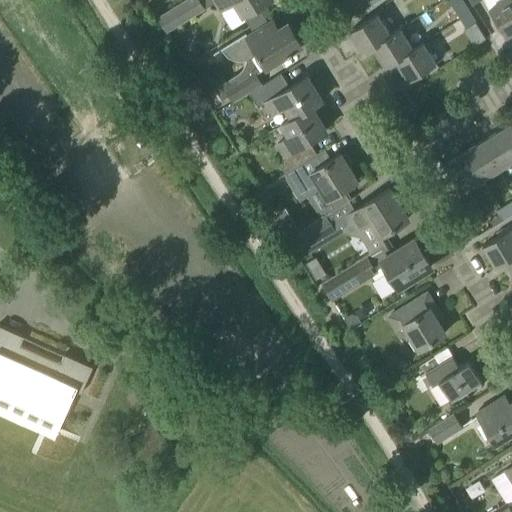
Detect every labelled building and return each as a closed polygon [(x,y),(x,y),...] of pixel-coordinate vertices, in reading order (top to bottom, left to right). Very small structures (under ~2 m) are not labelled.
[(167,32),(178,25),(203,9),(196,0),(183,0),(158,16),(167,32)] [(214,0),(222,11),(233,28),(246,20),(249,25),(264,16),(257,6),(267,0),(214,0)] [(453,0),(451,1),(458,14),(469,8),(463,0),(453,0)] [(506,35),(511,31),(511,0),(483,0),(489,8),(506,35)] [(469,8),(458,14),(466,27),(476,21),(469,8)] [(362,51),(399,28),(399,26),(389,33),(376,13),(349,30),(362,51)] [(253,56),(258,54),(266,67),(302,44),(288,22),(277,29),(272,20),(247,36),(245,32),(220,47),(227,55),(232,59),(239,60),(246,60),(253,56)] [(385,65),(423,41),(422,40),(412,47),(399,28),(362,51),(363,51),(373,45),(385,65)] [(385,65),(386,65),(396,59),(409,79),(436,62),(423,41),(385,65)] [(233,100),(261,84),(252,71),(225,87),(233,100)] [(286,105),(293,116),(311,105),(322,99),(307,75),(285,88),(277,75),(281,73),(281,72),(249,92),(258,107),(266,102),(273,113),(286,105)] [(286,172),(317,153),(316,152),(312,155),(304,142),(326,129),(311,105),(293,116),(282,122),(289,135),(277,142),(285,154),(277,158),(286,172)] [(486,138),(502,164),(511,158),(511,134),(506,125),(486,138)] [(486,138),(466,150),(482,177),(502,164),(486,138)] [(466,150),(445,163),(454,178),(445,183),(460,207),(468,218),(481,209),(467,187),(482,177),(466,150)] [(317,153),(286,172),(301,197),(320,185),(327,198),(334,208),(347,200),(340,190),(357,179),(349,166),(353,164),(346,152),(342,154),(340,152),(323,163),(317,153)] [(54,181),(75,213),(85,206),(79,197),(85,194),(69,171),(54,181)] [(380,234),(408,216),(390,187),(348,213),(357,228),(371,219),(380,234)] [(511,215),(511,206),(509,202),(496,209),(503,220),(511,215)] [(302,249),(333,230),(324,215),(299,230),(292,234),(302,249)] [(295,223),(283,231),(288,237),(292,234),(299,230),(295,223)] [(483,244),(496,265),(511,254),(511,230),(510,227),(483,244)] [(337,273),(322,282),(332,299),(347,289),(371,274),(375,279),(372,281),(382,296),(398,286),(414,276),(431,265),(423,252),(428,248),(420,236),(415,239),(415,238),(394,251),(388,240),(364,256),(337,273)] [(511,268),(511,254),(496,265),(506,259),(511,268)] [(419,348),(445,332),(436,318),(441,315),(427,292),(389,315),(397,328),(404,324),(419,348)] [(0,407),(54,432),(69,399),(58,394),(62,384),(82,393),(93,366),(64,353),(64,354),(60,362),(20,344),(24,336),(24,335),(0,324),(0,407)] [(428,387),(433,384),(439,379),(451,399),(482,380),(469,359),(459,365),(452,354),(439,363),(435,356),(421,365),(425,372),(420,375),(428,387)] [(496,442),(511,431),(511,401),(510,403),(504,395),(477,412),(496,442)] [(453,412),(431,426),(428,428),(437,442),(462,427),(453,412)] [(129,491),(160,460),(174,446),(150,423),(106,468),(129,491)] [(511,465),(492,478),(506,501),(508,505),(511,502),(511,465)] [(506,501),(488,511),(511,511),(511,510),(508,505),(506,501)]
